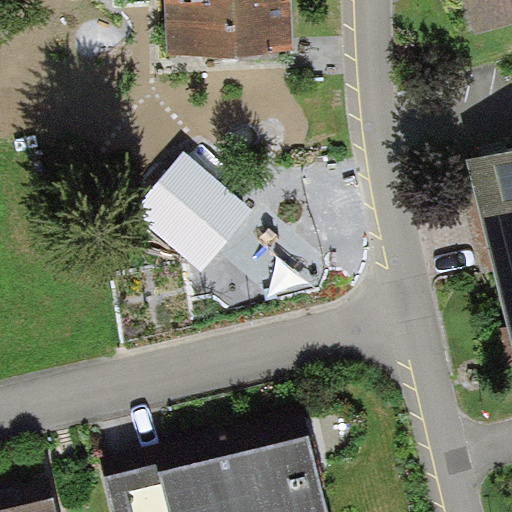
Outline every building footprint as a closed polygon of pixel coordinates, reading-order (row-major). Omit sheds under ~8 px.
[(164,0),(167,60),(253,56),(295,55),(292,0),(164,0)] [(511,0),(464,0),(476,38),(511,27),(511,0)] [(511,156),(456,171),(484,276),(493,274),(511,343),(511,156)] [(181,473),(159,479),(167,511),(327,511),(310,441),(181,473)] [(167,511),(159,479),(156,468),(105,481),(113,511),(167,511)] [(54,511),(47,481),(0,491),(0,511),(54,511)]
